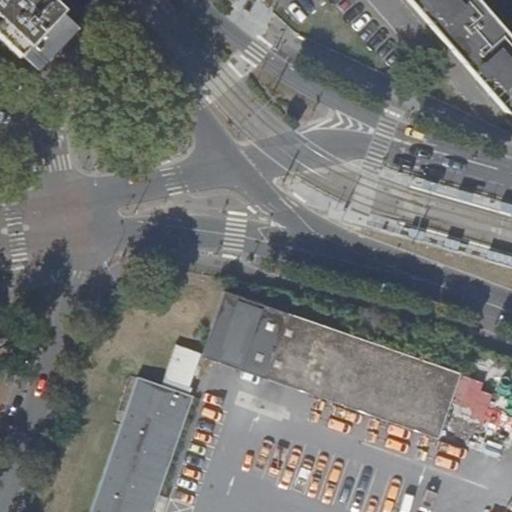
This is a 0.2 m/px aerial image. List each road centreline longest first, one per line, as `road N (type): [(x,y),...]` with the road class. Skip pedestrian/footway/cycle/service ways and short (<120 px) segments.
road 1 (primary): [(66,215),(317,248),(417,276)]
road 2 (residential): [(0,510),(77,280),(66,215)]
road 3 (secondary): [(386,140),(254,54),(190,0)]
road 4 (secondary): [(99,0),(236,168)]
road 5 (primary): [(236,168),(303,224),(417,276)]
road 6 (primary): [(236,168),(124,192),(66,215)]
road 7 (primary): [(386,140),(236,168)]
road 8 (residential): [(0,98),(44,117),(66,215)]
road 9 (primary): [(511,181),(386,140)]
